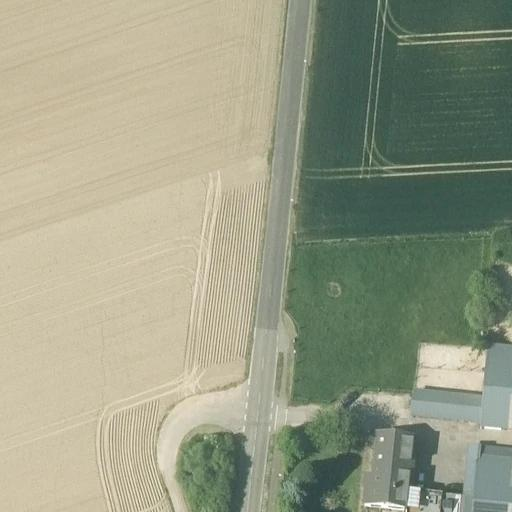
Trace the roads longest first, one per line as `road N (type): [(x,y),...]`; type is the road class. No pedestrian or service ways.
road 1 (tertiary): [(251,511),(300,0)]
road 2 (track): [(180,511),(166,464),(175,431),(211,409),(262,411)]
